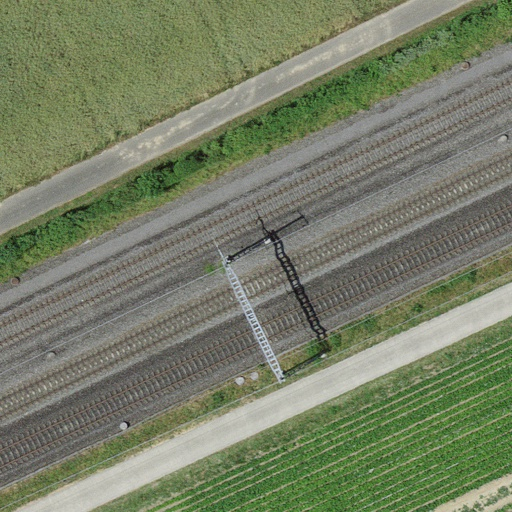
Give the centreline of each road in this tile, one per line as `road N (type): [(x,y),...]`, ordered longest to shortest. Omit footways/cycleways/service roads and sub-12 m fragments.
road 1 (track): [(448,0),(0,223)]
road 2 (track): [(68,511),(511,307)]
